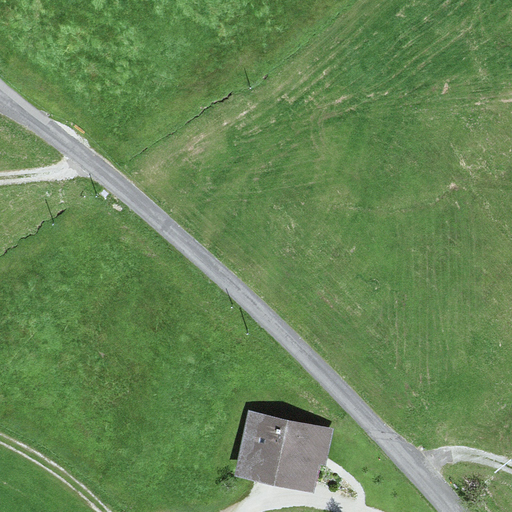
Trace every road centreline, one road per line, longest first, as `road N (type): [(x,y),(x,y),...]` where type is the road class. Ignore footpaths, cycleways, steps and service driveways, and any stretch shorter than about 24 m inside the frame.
road 1 (unclassified): [(452,511),(203,258),(0,95)]
road 2 (track): [(232,511),(270,495),(363,511)]
road 3 (track): [(0,442),(103,511)]
